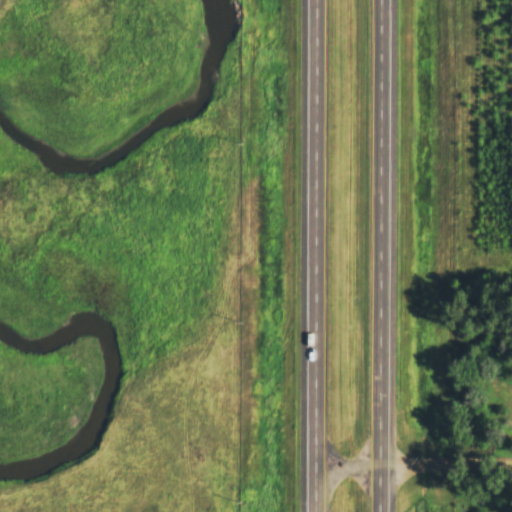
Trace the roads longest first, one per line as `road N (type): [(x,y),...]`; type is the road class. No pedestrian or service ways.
road 1 (primary): [(318,0),(315,511)]
road 2 (primary): [(383,511),(386,0)]
road 3 (residential): [(316,463),(511,467)]
